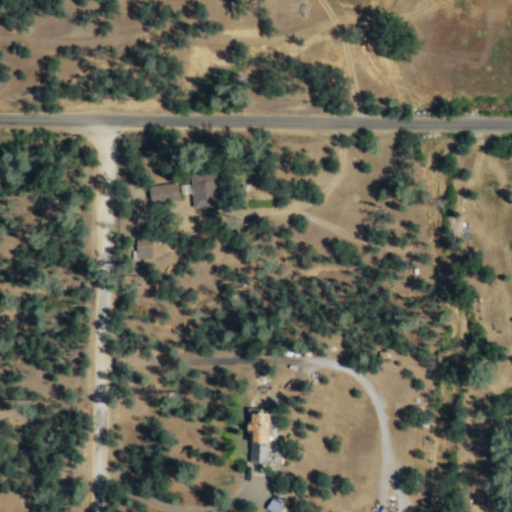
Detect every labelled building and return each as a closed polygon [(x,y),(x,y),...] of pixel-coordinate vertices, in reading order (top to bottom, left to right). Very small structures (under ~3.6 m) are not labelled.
[(218,171),(190,172),(191,204),(219,204),(218,171)] [(150,202),(179,197),(176,181),(147,186),(150,202)] [(135,237),(136,258),(152,258),(151,237),(135,237)] [(248,461),(267,461),(268,435),(276,436),(277,409),(250,408),(248,461)] [(278,511),(283,505),(271,497),(264,508),(269,511),(278,511)]
